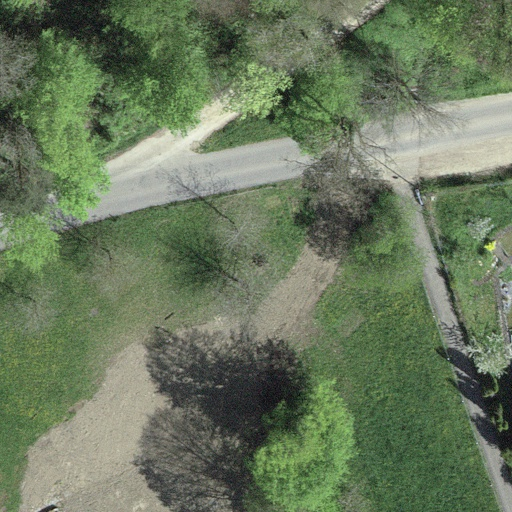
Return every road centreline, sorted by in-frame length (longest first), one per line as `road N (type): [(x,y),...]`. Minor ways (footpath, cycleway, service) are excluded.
road 1 (residential): [(511,117),(106,196),(0,226)]
road 2 (track): [(106,196),(369,0)]
